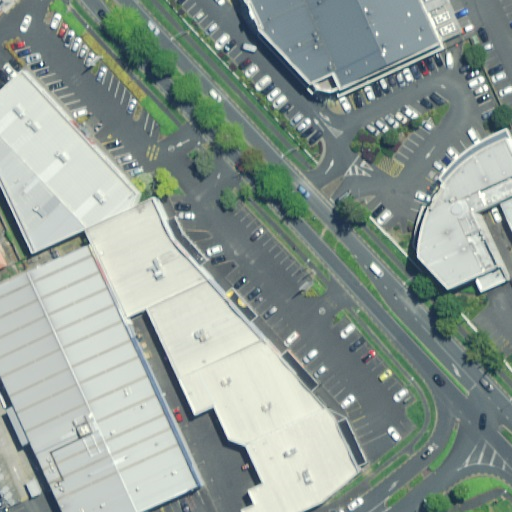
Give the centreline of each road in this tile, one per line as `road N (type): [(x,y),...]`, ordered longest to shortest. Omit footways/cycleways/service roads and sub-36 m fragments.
road 1 (secondary): [(125,0),(235,104),(493,402)]
road 2 (secondary): [(443,385),(94,0)]
road 3 (tertiary): [(358,511),(437,443),(445,425),(443,385)]
